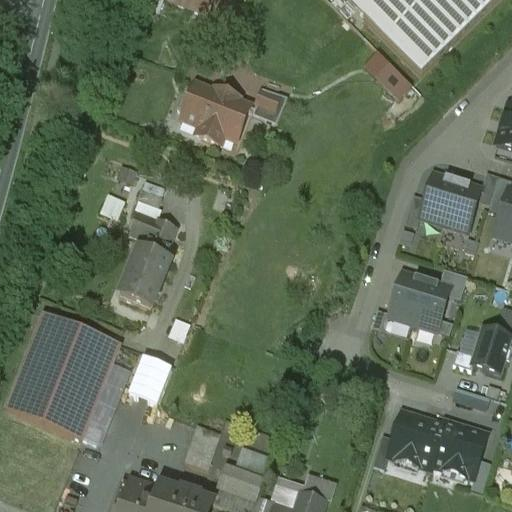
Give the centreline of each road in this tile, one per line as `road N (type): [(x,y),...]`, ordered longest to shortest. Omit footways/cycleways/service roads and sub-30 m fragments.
road 1 (residential): [(511,69),(419,161),(402,192),(351,366),(445,399)]
road 2 (tertiary): [(0,157),(42,0)]
road 3 (residential): [(142,394),(93,511)]
